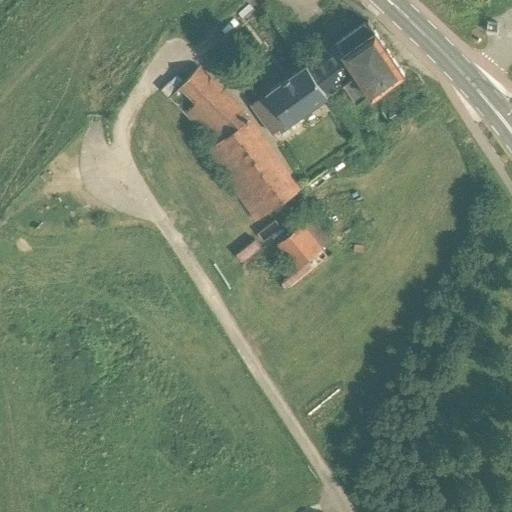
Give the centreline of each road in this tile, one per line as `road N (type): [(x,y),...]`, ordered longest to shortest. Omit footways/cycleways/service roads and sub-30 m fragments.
road 1 (unclassified): [(347,511),(125,167)]
road 2 (primary): [(511,135),(386,0)]
road 3 (unclassified): [(125,167),(118,143),(128,107),(195,50)]
